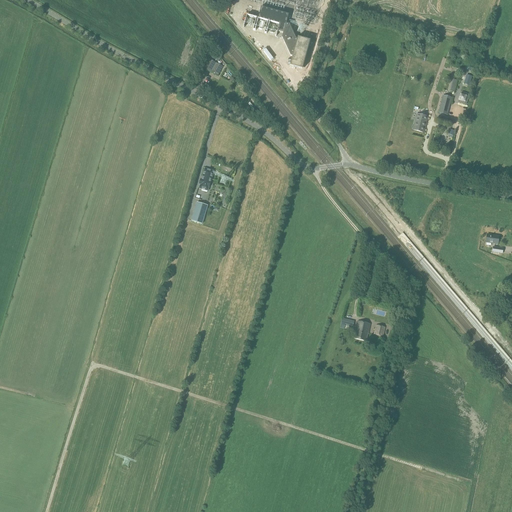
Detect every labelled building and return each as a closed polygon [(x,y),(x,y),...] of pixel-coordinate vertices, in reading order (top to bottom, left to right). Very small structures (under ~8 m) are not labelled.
[(289,25),(286,24),(289,15),(261,8),(258,19),(269,22),(279,25),(277,32),(283,33),(282,38),(290,56),(295,58),(293,66),(300,68),(307,42),(300,40),(299,40),(296,39),(289,25)] [(221,58),(210,46),(205,54),(219,61),(221,58)] [(204,65),(205,66),(209,57),(204,55),(196,71),(200,73),(204,65)] [(223,67),(209,60),(204,68),(218,76),(223,67)] [(460,99),(458,103),(466,105),(469,95),(461,93),(460,99)] [(447,115),(451,98),(443,96),(439,113),(447,115)] [(424,133),(428,117),(417,114),(413,130),(424,133)] [(199,185),(200,185),(199,189),(207,191),(209,187),(210,183),(213,172),(205,169),(201,180),(201,179),(199,185)] [(202,224),(208,206),(197,203),(191,221),(202,224)] [(487,235),(486,243),(498,244),(499,237),(487,235)] [(353,327),(354,321),(343,318),(341,324),(353,327)] [(370,324),(358,321),(355,338),(367,341),(370,324)] [(385,327),(377,325),(375,335),(383,337),(385,327)]
